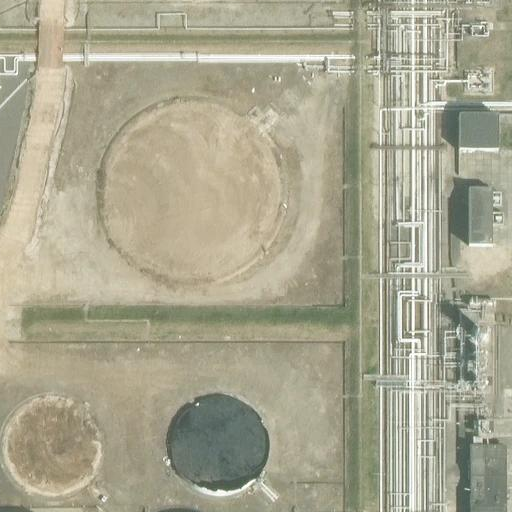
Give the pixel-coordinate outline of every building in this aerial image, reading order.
[(277,213),(272,132),(209,104),(135,108),(105,174),(109,245),(179,276),(250,272),(277,213)] [(457,119),(458,151),(497,151),(497,119),(457,119)] [(469,190),(469,247),(492,247),(492,190),(469,190)] [(173,480),(259,492),(271,407),(185,395),(173,480)] [(96,490),(96,399),(9,399),(9,490),(96,490)] [(487,419),(477,419),(477,438),(488,438),(487,419)] [(506,511),(506,447),(470,447),(469,511),(506,511)]
